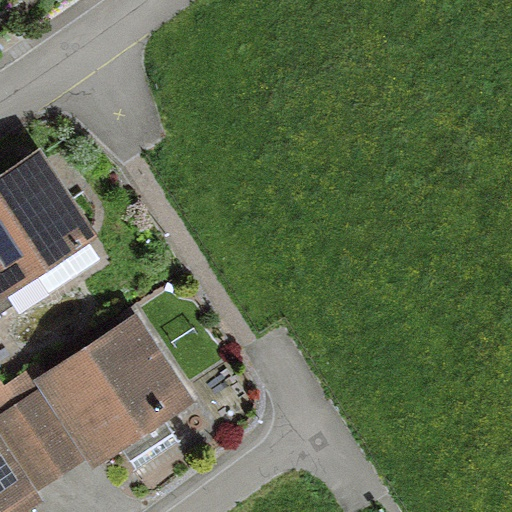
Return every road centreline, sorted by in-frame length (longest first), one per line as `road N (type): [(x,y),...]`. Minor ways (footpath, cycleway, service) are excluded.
road 1 (residential): [(0,98),(142,0)]
road 2 (residential): [(202,511),(311,433)]
